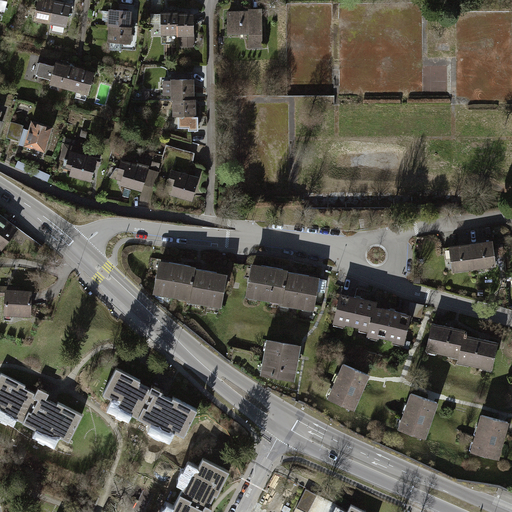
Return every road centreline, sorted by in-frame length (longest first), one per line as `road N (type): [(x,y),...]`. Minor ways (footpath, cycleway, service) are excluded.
road 1 (residential): [(255,239),(240,225),(74,199),(0,165)]
road 2 (secondary): [(502,511),(291,415)]
road 3 (secondary): [(281,433),(452,511)]
road 4 (residential): [(80,250),(121,225),(255,239)]
road 5 (residential): [(376,254),(403,286),(511,317)]
road 6 (secondary): [(170,333),(216,383),(281,433)]
road 7 (secondary): [(291,415),(170,333)]
road 8 (residential): [(376,254),(403,233),(511,215)]
road 9 (secondary): [(170,333),(80,250)]
road 10 (residential): [(255,239),(376,254)]
